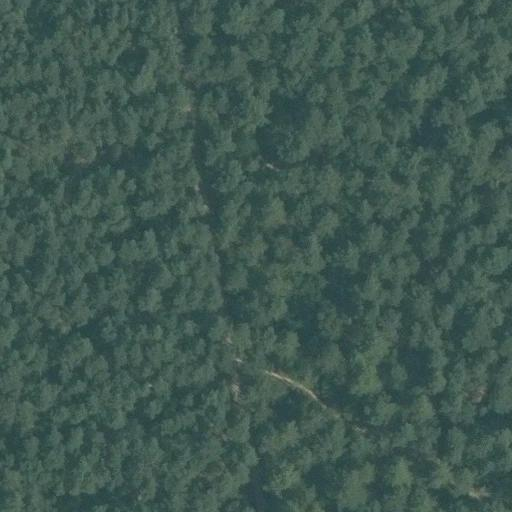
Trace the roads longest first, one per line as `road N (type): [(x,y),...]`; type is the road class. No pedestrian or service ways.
road 1 (track): [(168,0),(258,511)]
road 2 (track): [(183,94),(244,100),(511,189)]
